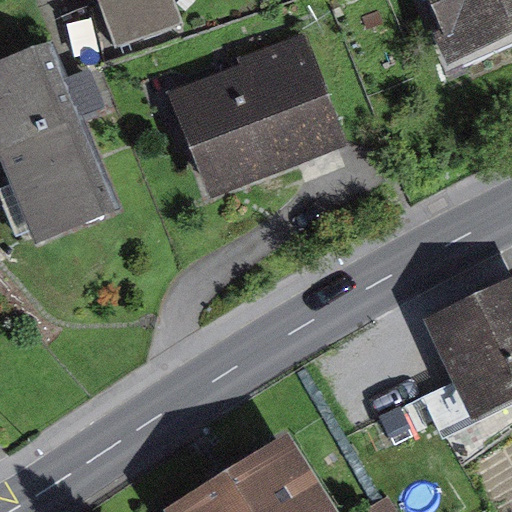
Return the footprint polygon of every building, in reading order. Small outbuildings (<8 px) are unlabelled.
[(511,0),(425,0),(443,46),(511,19),(511,0)] [(308,24),(167,72),(207,188),(348,140),(308,24)] [(35,225),(110,197),(47,29),(0,46),(0,138),(2,137),(35,225)] [(472,409),(511,389),(511,263),(421,310),(472,409)] [(339,511),(287,421),(166,490),(178,511),(339,511)] [(404,511),(391,490),(355,511),(404,511)]
